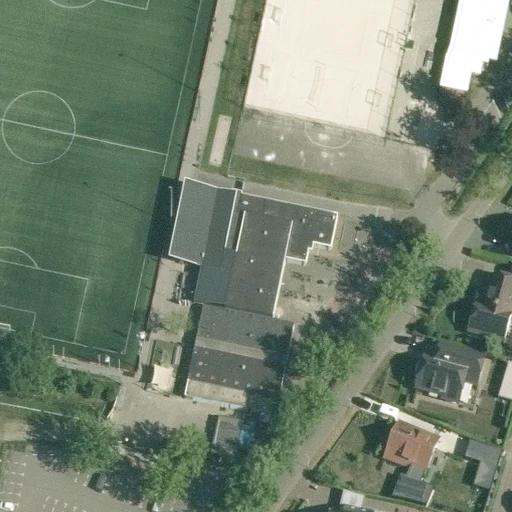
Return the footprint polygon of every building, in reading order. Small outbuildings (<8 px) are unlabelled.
[(493,50),(503,0),(461,0),(451,50),(446,49),(439,80),(467,86),(471,67),(480,69),(482,57),(487,58),(489,49),(493,50)] [(237,217),(241,198),(241,196),(232,194),(231,197),(184,187),(168,264),(220,275),(224,257),(235,259),(241,234),(244,218),(237,217)] [(337,218),(241,198),(237,217),(244,218),(241,234),(289,243),(284,265),(304,269),(307,256),(310,257),(312,247),(331,251),(337,218)] [(241,234),(235,259),(224,312),(203,308),(196,342),(287,361),(294,327),(272,322),(289,243),(241,234)] [(476,307),(468,334),(503,344),(511,311),(511,284),(492,279),(483,309),(476,307)] [(275,418),(278,403),(285,369),(194,350),(187,384),(188,384),(184,399),(275,418)] [(424,360),(423,364),(419,367),(417,375),(419,379),(416,391),(442,398),(441,400),(458,405),(464,384),(476,387),(484,359),(456,351),(452,367),(424,360)] [(242,424),(218,419),(211,454),(235,459),(242,424)] [(424,476),(438,441),(399,425),(385,460),(424,476)] [(161,453),(168,457),(172,448),(165,444),(161,453)] [(496,470),(501,454),(470,445),(465,461),(496,470)]
